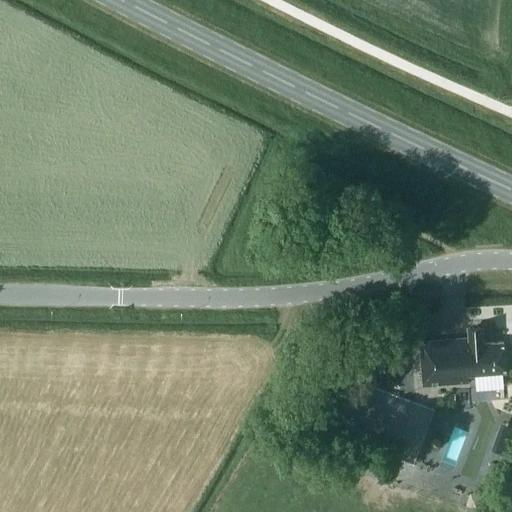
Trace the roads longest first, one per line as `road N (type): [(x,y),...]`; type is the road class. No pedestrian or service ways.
road 1 (tertiary): [(511,262),(462,263),(290,295),(0,295)]
road 2 (secondary): [(511,193),(107,0)]
